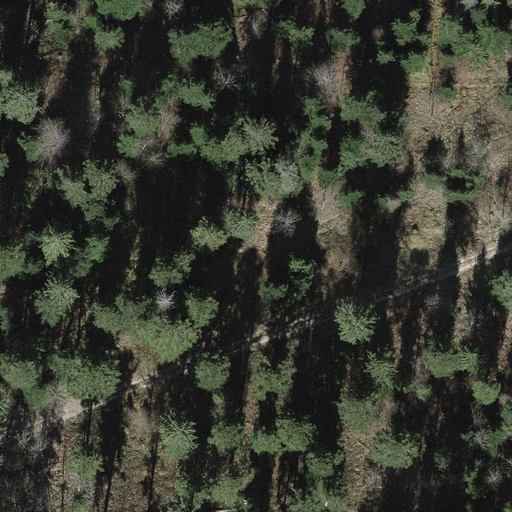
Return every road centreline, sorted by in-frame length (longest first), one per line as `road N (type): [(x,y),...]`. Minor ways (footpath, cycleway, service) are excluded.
road 1 (track): [(0,439),(511,238)]
road 2 (track): [(0,302),(95,271),(323,228),(378,194)]
